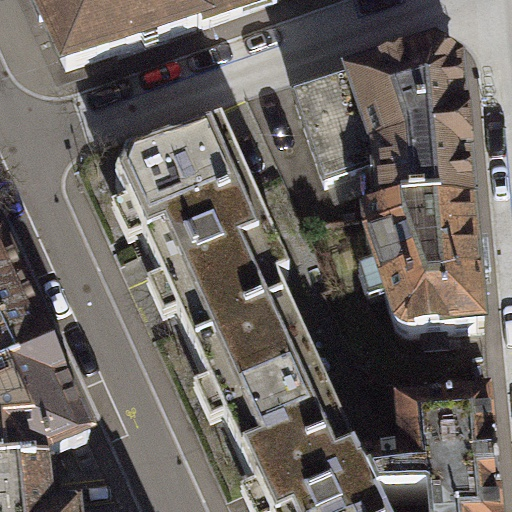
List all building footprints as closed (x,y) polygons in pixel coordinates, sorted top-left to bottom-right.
[(32,0),(68,79),(275,3),(274,0),(32,0)] [(376,217),(472,210),(460,73),(433,55),(296,103),(324,189),(372,172),(376,217)] [(125,214),(188,352),(289,307),(278,281),(289,277),(222,127),(180,142),(122,163),(113,187),(125,214)] [(411,340),(484,334),(472,210),(376,217),(363,218),(365,242),(391,330),(399,337),(411,340)] [(0,387),(53,363),(28,310),(2,249),(0,249),(0,387)] [(259,511),(380,511),(377,503),(362,468),(289,307),(188,352),(259,511)] [(53,363),(0,387),(0,483),(53,478),(51,461),(70,453),(75,455),(88,449),(91,437),(85,424),(81,424),(70,401),(53,363)] [(501,511),(492,403),(398,410),(404,465),(362,468),(377,503),(427,503),(427,511),(501,511)] [(0,511),(56,511),(53,478),(0,483),(0,511)]
